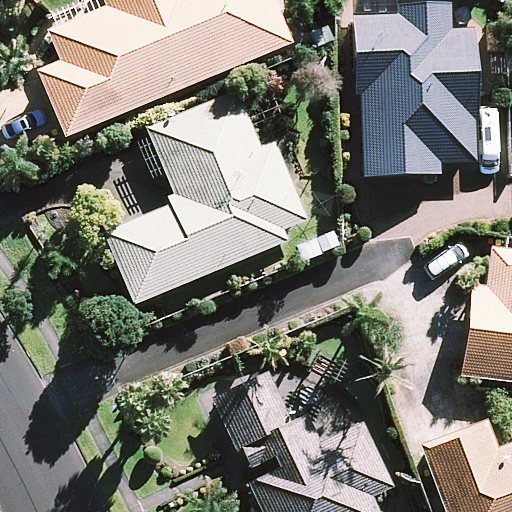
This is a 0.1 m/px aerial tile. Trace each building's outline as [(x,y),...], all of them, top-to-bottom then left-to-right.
[(100,0),(104,8),(45,33),(58,64),(34,74),(61,137),(287,45),(268,0),(100,0)] [(479,131),(476,37),(453,38),(452,13),(396,15),(396,21),(351,23),(354,106),(360,105),(364,188),(441,185),(441,173),(477,171),(476,131),(479,131)] [(256,150),(234,97),(145,134),(174,205),(101,236),(129,305),(306,232),(270,145),(256,150)] [(511,254),(488,252),(483,290),(466,288),(457,379),(511,384),(511,254)] [(208,400),(240,468),(267,456),(274,470),(241,486),(252,511),(372,511),(367,499),(391,488),(362,424),(322,443),(308,412),(285,423),(263,375),(208,400)] [(511,511),(511,444),(491,452),(483,430),(420,453),(441,511),(511,511)]
